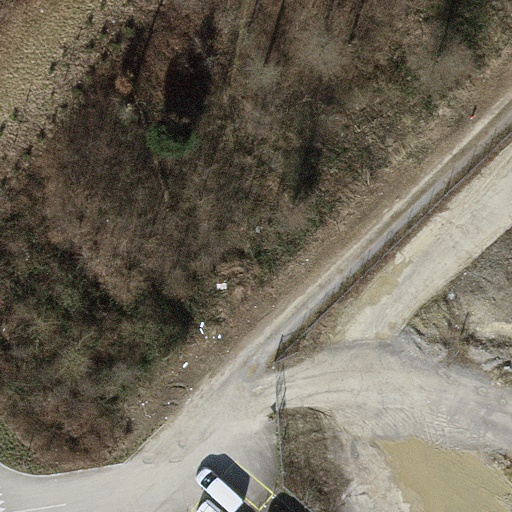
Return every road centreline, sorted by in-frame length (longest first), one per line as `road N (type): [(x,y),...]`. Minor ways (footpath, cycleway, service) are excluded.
road 1 (track): [(511,114),(113,499),(32,511)]
road 2 (unknown): [(241,375),(446,402),(511,430)]
